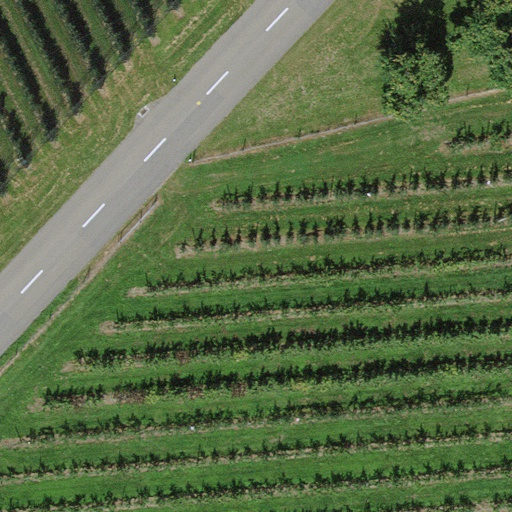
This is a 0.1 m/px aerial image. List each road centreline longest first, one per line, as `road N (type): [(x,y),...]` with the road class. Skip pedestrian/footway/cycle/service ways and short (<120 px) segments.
road 1 (tertiary): [(0,320),(299,0)]
road 2 (track): [(124,186),(242,174),(511,105)]
road 3 (track): [(196,182),(0,411)]
